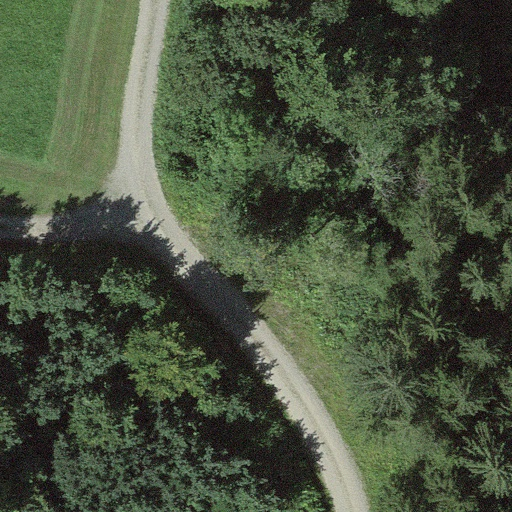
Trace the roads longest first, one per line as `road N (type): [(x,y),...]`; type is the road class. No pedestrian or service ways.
road 1 (track): [(352,511),(317,398),(226,283),(138,218)]
road 2 (track): [(138,218),(125,162),(153,0)]
road 3 (track): [(138,218),(54,232),(0,225)]
